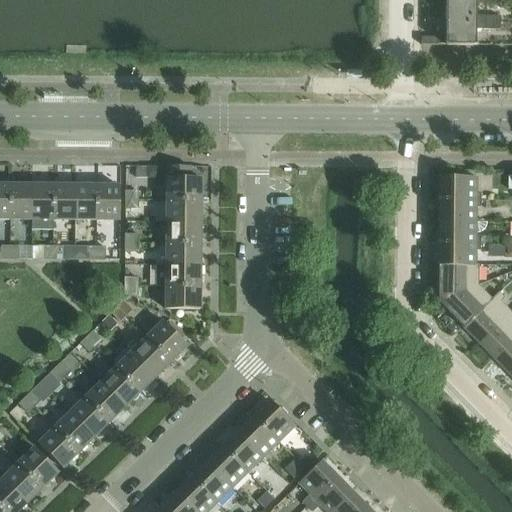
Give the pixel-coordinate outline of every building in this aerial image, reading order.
[(445,2),(445,24),(500,24),(500,18),(476,17),(476,3),(445,2)] [(500,24),(445,24),(445,39),(421,39),(421,47),(476,47),(476,31),(500,31),(500,24)] [(166,168),(166,202),(201,202),(201,179),(190,179),(190,168),(166,168)] [(439,179),(439,202),(481,202),(481,195),(476,195),(476,179),(439,179)] [(0,186),(0,221),(10,221),(10,186),(0,186)] [(10,186),(10,221),(32,221),(32,187),(10,186)] [(32,187),(32,221),(32,231),(53,231),(53,221),(53,187),(32,187)] [(53,187),(53,221),(75,222),(75,187),(53,187)] [(75,187),(75,222),(96,222),(96,187),(75,187)] [(96,187),(96,222),(119,222),(119,187),(96,187)] [(125,193),(125,201),(138,202),(138,193),(125,193)] [(138,202),(125,201),(125,210),(138,210),(138,202)] [(166,202),(166,223),(200,224),(201,202),(166,202)] [(439,202),(439,223),(475,223),(475,209),(481,209),(481,202),(439,202)] [(166,223),(166,245),(200,245),(200,224),(166,223)] [(439,223),(439,245),(480,245),(480,238),(475,238),(475,223),(439,223)] [(125,236),(125,245),(137,245),(138,236),(125,236)] [(137,245),(125,245),(125,253),(137,253),(137,245)] [(166,245),(165,267),(200,267),(200,245),(166,245)] [(439,245),(438,266),(475,267),(475,266),(475,252),(480,252),(480,245),(439,245)] [(1,261),(10,261),(10,248),(1,248),(1,261)] [(10,248),(10,261),(18,261),(18,248),(10,248)] [(44,261),(53,261),(53,248),(44,248),(44,261)] [(53,248),(53,261),(61,261),(61,248),(53,248)] [(87,261),(96,261),(96,249),(87,249),(87,261)] [(96,249),(96,261),(105,261),(105,249),(96,249)] [(165,267),(156,266),(155,288),(165,288),(200,288),(200,267),(165,267)] [(438,266),(438,303),(478,287),(479,266),(475,266),(475,267),(438,266)] [(124,279),(124,288),(137,288),(137,279),(124,279)] [(478,287),(438,303),(464,329),(493,301),(492,300),(478,287)] [(137,288),(124,288),(124,296),(137,296),(137,288)] [(200,288),(165,288),(165,311),(200,311),(200,288)] [(493,301),(464,329),(479,345),(511,313),(501,303),(504,299),(499,294),(492,300),(493,301)] [(123,303),(117,309),(126,318),(132,312),(123,303)] [(126,318),(117,309),(111,315),(120,324),(126,318)] [(511,314),(511,313),(479,345),(494,360),(511,342),(511,314)] [(108,318),(102,324),(110,332),(116,326),(108,318)] [(163,323),(147,338),(171,363),(187,347),(163,323)] [(92,333),(86,339),(95,348),(101,342),(92,333)] [(147,338),(131,354),(155,378),(171,363),(147,338)] [(95,348),(86,339),(80,345),(89,354),(95,348)] [(511,342),(494,360),(509,376),(511,372),(511,342)] [(131,354),(116,369),(140,393),(155,378),(131,354)] [(62,363),(56,369),(65,378),(71,372),(62,363)] [(65,378),(56,369),(49,375),(58,384),(65,378)] [(116,369),(100,384),(125,409),(140,393),(116,369)] [(100,384),(85,399),(109,424),(125,409),(100,384)] [(31,393),(25,399),(34,409),(40,403),(31,393)] [(34,409),(25,399),(19,405),(28,415),(34,409)] [(85,399),(70,414),(94,439),(109,424),(85,399)] [(269,402),(253,418),(278,444),(294,428),(269,402)] [(70,414),(54,429),(78,454),(94,439),(70,414)] [(253,418),(237,433),(263,459),(278,444),(253,418)] [(78,454),(54,429),(38,445),(62,470),(78,454)] [(237,433),(222,448),(247,474),(263,459),(237,433)] [(222,448),(207,463),(232,489),(247,474),(222,448)] [(34,449),(18,465),(42,490),(58,474),(34,449)] [(305,458),(299,464),(306,470),(312,464),(305,458)] [(207,463),(191,479),(217,505),(232,489),(207,463)] [(296,463),(287,472),(294,480),(303,471),(296,463)] [(302,504),(307,509),(337,479),(322,463),(299,485),(310,497),(302,504)] [(18,465),(2,480),(26,505),(42,490),(18,465)] [(191,479),(176,494),(193,511),(209,511),(217,505),(191,479)] [(337,479),(307,509),(310,511),(313,511),(319,506),(324,511),(334,511),(353,494),(337,479)] [(2,480),(0,482),(0,508),(3,511),(19,511),(26,505),(2,480)] [(193,511),(176,494),(160,509),(163,511),(193,511)] [(267,494),(257,503),(265,511),(274,501),(267,494)] [(353,494),(334,511),(365,511),(368,510),(353,494)]
